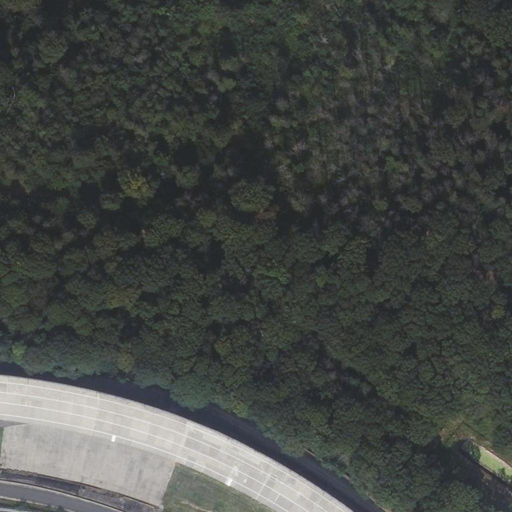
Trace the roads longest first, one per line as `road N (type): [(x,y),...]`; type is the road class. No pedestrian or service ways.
road 1 (track): [(511,285),(310,258),(227,280),(197,257),(155,247),(127,208),(0,187)]
road 2 (track): [(261,267),(229,228),(236,206),(340,77),(361,0)]
